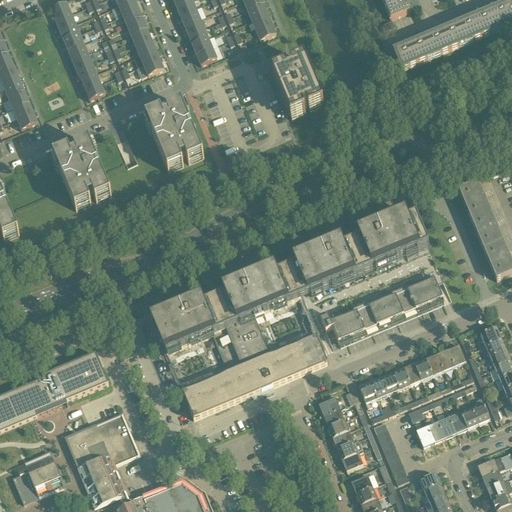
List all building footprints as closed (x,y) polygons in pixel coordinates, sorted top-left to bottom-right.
[(135,2),(133,0),(115,0),(119,9),(135,2)] [(191,0),(171,0),(176,9),(193,2),(191,0)] [(261,0),(253,0),(243,4),(247,14),(264,7),(261,0)] [(381,0),(383,3),(391,23),(411,15),(404,0),(381,0)] [(139,13),(135,2),(119,9),(123,19),(139,13)] [(193,2),(176,9),(180,19),(197,12),(193,2)] [(511,4),(393,54),(402,74),(511,27),(511,4)] [(52,14),(56,24),(72,17),(67,7),(52,14)] [(264,7),(247,14),(251,24),(269,17),(264,7)] [(197,12),(180,19),(184,29),(201,22),(197,12)] [(143,23),(139,13),(123,19),(127,29),(143,23)] [(76,27),(72,17),(56,24),(60,34),(76,27)] [(269,17),(251,24),(256,34),(273,27),(269,17)] [(201,22),(184,29),(188,39),(205,32),(201,22)] [(147,33),(143,23),(127,29),(132,39),(147,33)] [(393,25),(383,28),(385,35),(395,31),(393,25)] [(80,37),(76,27),(60,34),(64,44),(80,37)] [(273,27),(256,34),(260,45),(277,38),(273,27)] [(205,32),(188,39),(192,49),(209,42),(205,32)] [(152,43),(147,33),(132,39),(136,49),(152,43)] [(84,47),(80,37),(64,44),(68,54),(84,47)] [(209,42),(192,49),(197,59),(214,52),(209,42)] [(156,53),(152,43),(136,49),(140,60),(156,53)] [(88,58),(84,47),(68,54),(73,64),(88,58)] [(214,52),(197,59),(201,70),(218,63),(214,52)] [(160,63),(156,53),(140,60),(144,70),(160,63)] [(261,53),(252,56),(254,61),(263,58),(261,53)] [(0,71),(11,67),(7,57),(0,59),(0,71)] [(93,68),(88,58),(73,64),(77,74),(93,68)] [(164,73),(160,63),(144,70),(149,80),(164,73)] [(324,110),(305,64),(291,70),(293,74),(289,76),(287,72),(273,78),(292,123),(306,117),(304,113),(308,111),(310,116),(324,110)] [(0,82),(15,77),(11,67),(0,71),(0,82)] [(97,78),(93,68),(77,74),(81,84),(97,78)] [(19,86),(15,77),(0,82),(0,84),(4,93),(19,86)] [(101,88),(97,78),(81,84),(85,94),(101,88)] [(8,103),(24,96),(19,86),(4,93),(8,103)] [(105,98),(101,88),(85,94),(90,104),(105,98)] [(12,113),(28,106),(24,96),(8,103),(12,113)] [(32,116),(28,106),(12,113),(16,123),(32,116)] [(0,253),(206,168),(207,167),(205,163),(182,107),(167,114),(169,119),(164,121),(162,116),(147,122),(158,149),(135,159),(138,167),(128,171),(124,163),(101,173),(90,146),(75,152),(77,158),(72,160),(70,154),(54,161),(66,188),(9,211),(0,189),(0,253)] [(36,127),(32,116),(16,123),(21,133),(36,127)] [(497,171),(487,175),(489,181),(499,177),(497,171)] [(511,264),(479,186),(460,194),(497,284),(511,277),(511,264)] [(417,220),(409,223),(361,243),(344,250),(299,269),(303,280),(302,280),(305,289),(307,289),(311,299),(430,250),(417,220)] [(289,273),(278,278),(225,300),(155,329),(168,359),(214,340),(228,374),(182,393),(195,423),(328,367),(316,337),(270,357),(255,323),(301,303),(289,273)] [(328,317),(321,320),(335,353),(330,342),(337,340),(340,347),(444,303),(436,283),(332,326),(328,317)] [(498,331),(481,338),(486,349),(502,342),(498,331)] [(502,342),(486,349),(490,360),(507,353),(502,342)] [(469,343),(462,346),(467,357),(472,355),(473,354),(469,343)] [(460,349),(448,354),(455,370),(466,366),(460,349)] [(507,353),(490,360),(495,371),(511,364),(507,353)] [(448,354),(437,358),(444,375),(455,370),(448,354)] [(472,355),(467,357),(472,368),(476,366),(472,355)] [(0,437),(69,409),(67,406),(109,388),(97,358),(98,358),(98,357),(44,379),(45,383),(0,401),(0,437)] [(437,358),(426,363),(433,380),(444,375),(437,358)] [(426,363),(415,368),(422,384),(433,380),(426,363)] [(511,365),(511,364),(495,371),(500,382),(511,376),(511,365)] [(476,366),(472,368),(476,379),(481,377),(476,366)] [(415,368),(404,372),(411,389),(422,384),(415,368)] [(404,372),(393,377),(400,393),(411,389),(404,372)] [(511,376),(500,382),(504,393),(511,390),(511,376)] [(393,377),(382,381),(389,398),(400,393),(393,377)] [(481,377),(476,379),(481,390),(485,388),(481,377)] [(473,380),(461,385),(463,389),(474,384),(473,380)] [(382,381),(371,386),(378,403),(389,398),(382,381)] [(461,385),(450,389),(452,394),(463,389),(461,385)] [(371,386),(359,391),(368,412),(373,410),(371,406),(378,403),(371,386)] [(476,388),(465,393),(466,397),(478,392),(476,388)] [(485,388),(481,390),(486,401),(490,399),(485,388)] [(450,389),(439,394),(441,398),(452,394),(450,389)] [(356,393),(346,398),(351,409),(355,407),(359,406),(361,405),(356,393)] [(465,393),(453,398),(455,402),(466,397),(465,393)] [(439,394),(428,399),(430,403),(441,398),(439,394)] [(327,406),(320,409),(324,420),(341,413),(335,398),(325,402),(327,406)] [(453,398),(442,402),(444,406),(455,402),(453,398)] [(428,399),(417,403),(419,408),(430,403),(428,399)] [(490,399),(486,401),(490,412),(495,410),(490,399)] [(442,402),(431,407),(433,411),(444,406),(442,402)] [(417,403),(406,408),(408,412),(419,408),(417,403)] [(359,406),(355,407),(359,418),(364,416),(359,406)] [(431,407),(420,411),(422,416),(433,411),(431,407)] [(484,407),(472,411),(479,428),(491,423),(484,407)] [(406,408),(395,412),(397,417),(408,412),(406,408)] [(495,410),(490,412),(495,424),(501,421),(497,410),(495,411),(495,410)] [(420,411),(409,416),(411,422),(418,419),(419,423),(424,421),(422,416),(420,411)] [(472,411),(461,416),(468,433),(479,428),(472,411)] [(395,412),(384,417),(386,421),(397,417),(395,412)] [(341,413),(324,420),(329,431),(346,424),(341,413)] [(364,416),(359,418),(364,429),(368,427),(364,416)] [(446,422),(439,425),(446,442),(457,437),(450,421),(448,416),(445,418),(446,422)] [(461,416),(450,421),(457,437),(468,433),(461,416)] [(384,417),(372,422),(374,426),(386,421),(384,417)] [(92,432),(67,442),(80,473),(95,511),(97,511),(121,502),(119,496),(126,493),(121,483),(114,485),(109,472),(139,460),(122,419),(92,432)] [(346,424),(329,431),(334,442),(350,435),(346,424)] [(439,425),(428,430),(435,446),(446,442),(439,425)] [(386,426),(374,431),(377,436),(388,431),(386,426)] [(423,432),(417,435),(424,451),(435,446),(428,430),(427,426),(422,429),(423,432)] [(368,427),(364,429),(369,440),(373,438),(368,427)] [(388,431),(377,436),(379,442),(390,437),(388,431)] [(350,435),(334,442),(338,453),(355,446),(350,435)] [(390,437),(379,442),(381,448),(393,443),(390,437)] [(373,438),(369,440),(373,451),(378,449),(373,438)] [(393,443),(381,448),(384,454),(395,449),(393,443)] [(355,446),(338,453),(343,464),(359,457),(355,446)] [(378,449),(373,451),(378,463),(383,461),(378,449)] [(395,449),(384,454),(386,459),(398,454),(395,449)] [(398,454),(386,459),(389,465),(400,460),(398,454)] [(20,480),(13,483),(24,508),(64,491),(60,481),(50,457),(25,467),(16,471),(20,480)] [(359,457),(343,464),(348,475),(364,469),(359,457)] [(400,460),(389,465),(391,471),(402,466),(400,460)] [(495,463),(478,470),(483,481),(499,474),(505,472),(501,461),(495,463)] [(402,466),(391,471),(393,477),(405,472),(402,466)] [(405,472),(393,477),(396,483),(407,478),(405,472)] [(499,474),(483,481),(488,492),(504,486),(499,474)] [(437,477),(421,484),(425,495),(442,488),(437,477)] [(407,478),(396,483),(398,488),(410,484),(407,478)] [(369,480),(352,487),(357,498),(374,491),(369,480)] [(114,511),(207,511),(208,511),(202,497),(183,483),(122,508),(121,507),(113,510),(114,511)] [(392,483),(388,485),(392,496),(396,494),(392,483)] [(504,486),(488,492),(492,504),(509,497),(511,496),(509,492),(507,493),(504,486)] [(442,488),(425,495),(430,506),(446,499),(442,488)] [(374,491),(357,498),(362,509),(378,502),(374,491)] [(405,491),(400,493),(405,504),(409,502),(405,491)] [(396,494),(392,496),(397,507),(401,505),(396,494)] [(511,504),(509,497),(492,504),(495,511),(502,511),(511,508),(511,504)] [(446,499),(430,506),(432,511),(446,511),(451,510),(446,499)] [(382,511),(378,502),(362,509),(362,511),(382,511)] [(413,511),(409,502),(405,504),(407,511),(413,511)]
